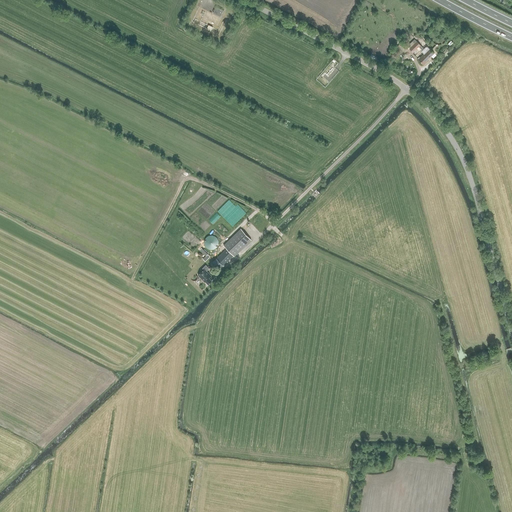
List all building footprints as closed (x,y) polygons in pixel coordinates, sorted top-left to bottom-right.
[(224,10),(216,6),(213,12),(221,16),(224,10)] [(427,46),(424,49),(417,41),(416,41),(414,39),(407,46),(409,49),(409,48),(413,52),(417,48),(421,52),(424,55),(419,60),(423,64),(434,53),(427,46)] [(225,218),(229,222),(238,215),(234,211),(225,218)] [(228,248),(213,261),(219,268),(223,265),(223,266),(234,255),(235,256),(252,239),(242,228),(224,245),(228,248)] [(212,235),(211,235),(210,235),(208,236),(207,236),(206,237),(205,238),(205,239),(204,240),(204,242),(204,243),(204,244),(205,245),(205,246),(206,247),(207,248),(208,249),(209,249),(210,250),(212,250),(213,249),(214,249),(215,248),(216,248),(217,247),(218,246),(218,245),(218,243),(218,242),(218,241),(218,240),(217,239),(216,238),(216,237),(214,236),(213,236),(212,235)] [(205,262),(210,256),(201,248),(200,250),(206,256),(203,259),(205,262)] [(205,282),(205,281),(208,284),(212,281),(209,278),(211,276),(206,271),(209,268),(206,265),(202,268),(204,270),(198,275),(205,282)]
